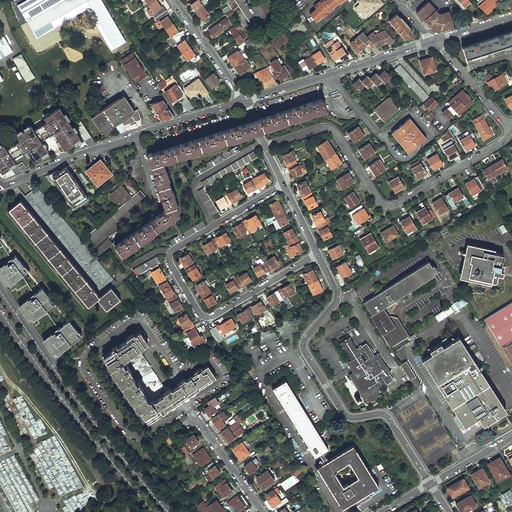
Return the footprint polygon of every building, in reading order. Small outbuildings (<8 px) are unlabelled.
[(25,0),(16,5),(32,33),(87,2),(114,50),(126,43),(101,0),(25,0)] [(155,18),(167,9),(165,6),(164,5),(162,6),(157,0),(155,0),(149,5),(151,8),(147,11),(151,16),(153,15),(155,18)] [(195,0),(196,1),(191,5),(196,11),(204,6),(199,0),(195,0)] [(226,0),(230,5),(233,9),(235,13),(245,27),(251,23),(235,0),(226,0)] [(319,9),(312,15),(319,23),(329,15),(328,13),(330,11),(332,13),(335,9),(334,8),(340,2),(342,4),(343,5),(348,0),(329,0),(328,1),(326,0),(325,0),(317,7),(319,9)] [(360,0),(359,1),(361,4),(356,8),(359,12),(361,11),(365,15),(367,13),(370,11),(372,13),(376,10),(375,9),(378,6),(377,4),(380,2),(378,0),(360,0)] [(384,3),(381,0),(378,0),(380,2),(377,4),(378,6),(375,9),(376,10),(384,3)] [(499,0),(485,0),(480,5),(487,13),(492,9),(498,4),(499,5),(502,3),(499,0)] [(429,1),(417,11),(424,19),(425,19),(428,22),(430,20),(432,23),(431,26),(441,29),(450,26),(451,29),(455,27),(450,11),(442,14),(438,13),(429,1)] [(227,13),(233,9),(230,5),(223,9),(226,14),(227,13)] [(204,20),(206,23),(212,18),(204,6),(196,11),(203,21),(204,20)] [(167,9),(155,18),(157,21),(155,23),(159,29),(164,25),(166,29),(174,23),(168,15),(167,15),(167,14),(169,13),(167,9)] [(391,19),(390,20),(406,38),(413,32),(396,14),(391,19)] [(307,21),(303,15),(299,17),(301,20),(287,29),(292,37),(297,34),(298,36),(307,31),(303,23),(307,21)] [(230,22),(227,18),(209,30),(214,37),(228,27),(227,25),(230,22)] [(174,23),(166,29),(168,32),(171,36),(170,37),(168,39),(171,43),(184,33),(182,30),(179,32),(178,31),(179,30),(174,23)] [(243,40),(243,39),(245,37),(241,31),(243,30),(240,24),(230,30),(239,43),(243,40)] [(347,40),(355,33),(349,27),(342,34),(347,40)] [(387,43),(388,44),(394,41),(393,39),(386,30),(382,32),(380,34),(379,33),(376,36),(374,32),(368,37),(364,33),(359,37),(366,45),(370,50),(375,46),(376,47),(379,44),(380,46),(383,44),(384,45),(387,43)] [(511,30),(463,46),(469,64),(511,50),(511,30)] [(184,33),(171,43),(174,47),(178,45),(183,52),(191,47),(185,39),(184,40),(184,38),(186,36),(184,33)] [(272,38),(276,46),(287,39),(284,33),(277,37),(276,36),(272,38)] [(256,43),(252,37),(246,41),(250,47),(255,44),(256,43)] [(359,37),(352,43),(358,51),(366,45),(359,37)] [(255,44),(257,47),(266,42),(264,39),(256,43),(255,44)] [(332,42),(326,47),(334,58),(339,55),(340,57),(343,61),(348,57),(338,42),(334,44),(332,42)] [(191,47),(183,52),(189,61),(190,60),(193,64),(193,63),(201,57),(199,55),(196,57),(196,55),(197,55),(191,47)] [(228,57),(235,65),(245,58),(241,53),(239,50),(228,57)] [(300,64),(304,70),(309,67),(310,69),(318,64),(313,56),(309,51),(305,53),(308,58),(305,60),(304,59),(299,62),(300,64)] [(313,56),(318,64),(326,59),(321,51),(313,56)] [(21,52),(13,57),(28,80),(36,75),(21,52)] [(139,82),(146,78),(143,73),(144,72),(135,58),(133,59),(130,55),(123,59),(126,64),(124,65),(134,79),(135,78),(139,82)] [(235,65),(241,74),(252,66),(246,57),(245,58),(235,65)] [(420,60),(425,74),(436,70),(432,57),(420,60)] [(276,70),(281,79),(291,73),(286,65),(285,64),(282,66),(278,60),(272,64),(276,70)] [(290,63),(286,65),(291,73),(294,70),(290,63)] [(395,69),(419,96),(425,102),(431,97),(425,91),(400,64),(395,69)] [(256,72),(266,88),(277,82),(269,67),(256,72)] [(495,76),(488,80),(494,90),(501,85),(502,87),(509,82),(505,75),(509,72),(507,69),(503,72),(503,73),(496,77),(495,76)] [(383,80),(386,82),(392,77),(386,70),(380,76),(383,80)] [(487,83),(489,81),(488,80),(495,76),(494,73),(490,72),(489,73),(485,78),(487,83)] [(214,73),(206,79),(212,87),(221,81),(214,73)] [(374,82),(377,85),(383,80),(380,76),(377,73),(371,78),(374,82)] [(366,85),(368,87),(374,82),(371,78),(369,75),(362,81),(366,85)] [(354,84),(360,90),(366,85),(362,81),(360,78),(354,84)] [(199,79),(185,89),(191,98),(200,91),(204,96),(209,93),(199,79)] [(430,86),(436,92),(441,87),(439,84),(437,85),(434,82),(430,86)] [(178,84),(166,92),(173,102),(185,94),(178,84)] [(451,104),(452,104),(443,112),(449,118),(457,111),(458,112),(461,112),(474,101),(463,89),(451,100),(451,104)] [(424,103),(430,110),(438,102),(432,95),(425,102),(424,103)] [(125,96),(92,119),(103,133),(121,121),(135,111),(125,96)] [(257,119),(261,131),(327,110),(323,98),(257,119)] [(375,110),(386,122),(399,110),(388,99),(375,110)] [(169,118),(173,115),(169,109),(167,110),(166,107),(168,106),(163,100),(161,101),(158,103),(158,102),(152,106),(162,121),(166,118),(167,119),(169,119),(169,118)] [(420,107),(427,115),(431,112),(429,110),(427,112),(423,107),(425,106),(423,104),(420,107)] [(52,129),(63,146),(72,140),(71,139),(78,134),(60,108),(44,118),(47,123),(35,131),(32,126),(17,136),(20,141),(7,149),(4,145),(0,147),(0,168),(3,173),(10,169),(9,167),(16,163),(13,159),(27,151),(33,161),(41,156),(40,154),(47,149),(39,137),(52,129)] [(135,111),(121,121),(124,125),(142,120),(138,109),(135,111)] [(427,115),(431,120),(436,115),(432,111),(431,112),(427,115)] [(473,120),(484,139),(491,135),(488,129),(490,128),(485,118),(483,114),(473,120)] [(392,132),(409,152),(427,137),(410,117),(392,132)] [(250,125),(252,134),(258,132),(261,131),(257,119),(253,121),(249,122),(250,125)] [(164,163),(252,134),(250,125),(249,122),(148,155),(166,209),(115,246),(122,256),(180,214),(164,163)] [(353,136),(356,141),(365,135),(359,126),(349,133),(351,137),(353,136)] [(444,142),(451,137),(447,132),(441,137),(444,142)] [(460,140),(466,149),(471,146),(472,147),(476,145),(470,134),(460,140)] [(328,158),(336,153),(327,139),(317,146),(326,159),(328,158)] [(363,152),(367,158),(376,152),(370,143),(360,150),(362,153),(363,152)] [(444,149),(450,158),(456,155),(456,156),(460,154),(454,144),(444,149)] [(292,150),(284,154),(288,162),(286,162),(288,166),(297,161),(292,150)] [(202,182),(205,188),(259,157),(255,151),(202,182)] [(336,153),(328,158),(331,164),(330,165),(332,169),(342,162),(336,153)] [(428,158),(434,168),(439,165),(440,166),(444,164),(437,153),(428,158)] [(502,158),(492,164),(498,174),(508,168),(502,158)] [(87,171),(98,185),(113,174),(101,159),(87,171)] [(374,169),(377,174),(386,168),(381,159),(370,166),(372,170),(374,169)] [(297,161),(288,166),(290,169),(291,168),(295,176),(302,172),(299,165),(297,161)] [(412,168),(417,177),(423,174),(424,175),(428,173),(422,162),(412,168)] [(482,170),(487,178),(485,179),(489,186),(497,181),(494,176),(498,174),(492,164),(482,170)] [(58,171),(48,176),(53,182),(55,181),(57,179),(76,207),(80,204),(82,203),(87,200),(88,199),(80,188),(81,188),(75,180),(74,181),(72,178),(73,177),(67,169),(59,173),(58,171)] [(178,174),(181,184),(189,182),(185,171),(178,174)] [(254,177),(259,186),(262,184),(262,183),(269,178),(265,171),(254,177)] [(82,172),(80,174),(87,184),(89,182),(82,172)] [(348,173),(337,180),(339,183),(341,182),(344,187),(355,181),(352,177),(351,178),(348,173)] [(389,181),(395,191),(400,187),(401,189),(405,186),(398,176),(389,181)] [(477,176),(464,184),(473,199),(479,195),(478,192),(484,188),(477,176)] [(244,183),(248,191),(255,187),(256,188),(259,186),(254,177),(244,183)] [(57,179),(55,181),(73,209),(76,207),(57,179)] [(306,181),(299,185),(303,192),(301,193),(303,196),(312,192),(306,181)] [(119,182),(111,188),(114,191),(113,192),(115,195),(111,198),(117,205),(122,200),(125,203),(132,198),(119,182)] [(98,298),(107,309),(120,298),(112,288),(117,283),(38,187),(9,210),(89,306),(98,298)] [(458,187),(448,193),(453,202),(458,200),(457,198),(462,195),(458,187)] [(199,192),(212,215),(219,211),(205,188),(199,192)] [(227,194),(232,202),(235,200),(234,199),(241,195),(237,188),(227,194)] [(138,192),(143,198),(147,195),(142,189),(138,192)] [(347,203),(348,202),(351,206),(360,200),(354,191),(347,196),(343,197),(347,203)] [(87,236),(92,242),(143,198),(138,192),(132,198),(125,203),(87,236)] [(312,192),(303,196),(305,200),(306,199),(310,206),(317,203),(312,192)] [(453,202),(448,193),(445,195),(453,209),(456,207),(453,202)] [(216,200),(221,207),(228,203),(229,204),(232,202),(227,194),(216,200)] [(437,200),(433,202),(439,213),(445,210),(445,211),(449,209),(443,198),(437,202),(437,200)] [(270,204),(275,214),(284,210),(282,206),(281,207),(278,200),(270,204)] [(425,206),(415,212),(422,224),(436,217),(431,209),(428,211),(425,206)] [(363,208),(353,214),(355,218),(356,217),(360,223),(370,216),(368,212),(367,213),(363,208)] [(286,214),(284,210),(275,214),(281,225),(288,221),(285,214),(286,214)] [(318,227),(326,222),(331,220),(328,216),(324,218),(321,212),(314,215),(317,223),(316,223),(318,227)] [(244,220),(249,228),(251,233),(257,229),(258,226),(256,224),(259,223),(255,215),(248,219),(248,218),(244,220)] [(404,219),(401,221),(407,231),(412,228),(413,229),(417,227),(411,217),(405,220),(404,219)] [(241,223),(235,227),(239,235),(249,228),(244,220),(241,222),(241,223)] [(326,222),(318,227),(319,230),(321,230),(324,237),(331,233),(326,222)] [(393,225),(381,232),(386,241),(399,235),(393,225)] [(292,228),(284,232),(289,243),(298,238),(297,235),(295,235),(292,228)] [(246,230),(239,235),(241,239),(249,234),(246,230)] [(371,232),(361,238),(368,252),(379,246),(371,232)] [(215,238),(220,246),(229,240),(225,233),(219,237),(218,236),(215,238)] [(205,245),(209,252),(220,246),(215,238),(211,240),(212,241),(205,245)] [(287,247),(291,245),(292,247),(287,249),(291,257),(296,254),(295,253),(303,249),(299,242),(300,242),(298,238),(289,243),(286,245),(287,247)] [(109,239),(98,248),(102,253),(113,244),(109,239)] [(339,241),(328,247),(330,252),(333,251),(336,256),(344,252),(339,241)] [(464,268),(462,277),(496,284),(498,277),(503,278),(504,274),(501,273),(505,255),(477,249),(477,247),(471,246),(465,269),(464,268)] [(184,265),(186,269),(195,264),(189,254),(182,258),(186,265),(184,265)] [(15,255),(11,258),(13,260),(9,264),(7,262),(5,263),(0,267),(0,271),(10,283),(15,279),(26,270),(22,266),(24,265),(15,255)] [(264,261),(269,270),(273,268),(272,267),(279,263),(275,255),(264,261)] [(154,258),(133,270),(136,276),(151,268),(158,264),(154,258)] [(348,260),(337,265),(340,272),(341,272),(343,276),(353,271),(348,260)] [(385,306),(433,276),(430,273),(436,269),(433,264),(431,265),(428,260),(364,301),(366,306),(365,307),(367,309),(369,310),(371,312),(372,314),(370,315),(382,335),(383,335),(390,347),(410,335),(397,316),(390,315),(385,306)] [(255,267),(259,275),(265,271),(266,272),(269,270),(264,261),(255,267)] [(0,267),(5,263),(5,262),(0,265),(0,275),(8,287),(16,280),(15,279),(10,283),(0,271),(0,267)] [(203,277),(201,274),(203,273),(197,262),(195,264),(186,269),(189,272),(190,272),(193,278),(196,282),(203,277)] [(158,264),(151,268),(153,271),(151,273),(159,285),(167,280),(168,280),(158,264)] [(304,274),(309,284),(318,279),(313,269),(304,274)] [(237,278),(242,286),(246,284),(245,283),(252,280),(247,272),(237,278)] [(227,284),(232,292),(238,288),(239,288),(242,286),(237,278),(227,284)] [(323,289),(318,279),(309,284),(314,294),(323,289)] [(159,285),(168,300),(177,295),(174,291),(167,280),(159,285)] [(207,280),(198,285),(202,292),(200,293),(202,296),(211,291),(207,285),(210,283),(207,280)] [(278,290),(283,298),(295,291),(290,284),(282,288),(278,290)] [(51,297),(41,286),(34,292),(35,294),(31,298),(29,296),(28,297),(20,303),(32,318),(37,313),(52,302),(49,298),(51,297)] [(268,297),(272,304),(283,298),(278,290),(275,291),(276,292),(268,297)] [(211,291),(202,296),(205,299),(209,305),(217,301),(211,291)] [(177,295),(168,300),(175,311),(183,306),(178,299),(179,298),(177,295)] [(28,297),(27,296),(18,303),(30,321),(38,314),(37,313),(32,318),(20,303),(28,297)] [(456,311),(467,303),(463,298),(452,306),(456,311)] [(249,307),(254,315),(266,309),(261,301),(253,306),(252,305),(249,307)] [(511,301),(485,318),(502,346),(511,340),(511,341),(511,342),(504,347),(511,360),(511,301)] [(239,314),(243,322),(254,315),(249,307),(246,309),(247,310),(239,314)] [(179,318),(186,329),(194,324),(192,320),(191,321),(187,313),(179,318)] [(76,328),(67,317),(57,326),(59,328),(55,331),(53,329),(51,330),(44,337),(54,348),(56,351),(61,347),(78,333),(75,330),(76,328)] [(222,329),(224,332),(235,325),(232,319),(224,323),(223,322),(216,326),(219,331),(222,329)] [(200,335),(196,328),(197,327),(194,324),(186,329),(182,331),(183,332),(184,333),(185,333),(186,333),(187,333),(188,332),(193,340),(192,340),(196,346),(206,340),(202,334),(200,335)] [(44,337),(51,330),(51,329),(42,337),(54,354),(62,348),(61,347),(56,351),(54,348),(44,337)] [(234,334),(241,344),(248,339),(241,329),(234,334)] [(102,356),(147,423),(216,376),(208,365),(204,368),(203,366),(195,371),(196,373),(186,379),(185,378),(180,381),(181,383),(170,390),(169,389),(166,391),(167,392),(158,399),(157,397),(162,394),(160,391),(165,387),(139,348),(148,342),(140,331),(133,335),(132,334),(129,336),(130,338),(116,347),(115,346),(112,348),(113,349),(102,356)] [(355,346),(348,335),(345,337),(344,335),(342,337),(343,338),(339,340),(351,360),(357,368),(355,369),(348,374),(351,378),(353,382),(363,396),(363,398),(364,399),(366,400),(367,400),(368,400),(370,400),(371,399),(379,394),(376,388),(385,382),(385,383),(393,378),(389,372),(387,374),(385,371),(387,369),(388,369),(376,351),(373,353),(365,340),(355,346)] [(432,353),(422,359),(465,425),(478,416),(484,424),(506,409),(459,336),(443,346),(440,342),(430,349),(432,353)] [(421,383),(406,360),(400,364),(415,387),(421,383)] [(253,363),(246,367),(250,372),(256,368),(253,363)] [(286,379),(273,387),(316,456),(321,453),(326,460),(317,466),(342,507),(380,483),(354,443),(329,459),(325,452),(327,451),(327,450),(329,449),(286,379)] [(211,404),(213,407),(220,402),(216,396),(207,401),(210,405),(211,404)] [(219,407),(221,411),(229,406),(226,402),(219,407)] [(204,409),(210,416),(216,411),(213,407),(211,404),(210,405),(204,409)] [(214,422),(219,429),(225,424),(223,421),(228,417),(224,410),(212,419),(214,422)] [(229,422),(231,425),(237,420),(240,418),(241,417),(239,413),(233,417),(234,418),(229,422)] [(238,423),(237,420),(231,425),(222,430),(225,434),(223,435),(228,442),(237,436),(236,436),(244,431),(238,423)] [(285,423),(281,426),(294,447),(298,445),(285,423)] [(186,439),(192,447),(199,441),(194,434),(186,439)] [(237,455),(240,459),(250,453),(246,447),(250,445),(247,439),(236,447),(237,449),(235,450),(238,454),(237,455)] [(178,450),(183,457),(188,453),(190,452),(185,445),(178,450)] [(194,454),(202,465),(211,458),(207,453),(207,454),(204,450),(202,451),(200,450),(194,454)] [(183,457),(186,461),(189,464),(192,461),(190,458),(191,458),(188,453),(183,457)] [(245,466),(250,473),(257,468),(254,463),(258,461),(256,458),(245,466)] [(488,464),(498,480),(509,473),(499,458),(488,464)] [(206,476),(209,480),(219,473),(217,471),(219,469),(213,461),(206,466),(210,473),(206,476)] [(471,474),(479,487),(489,481),(481,468),(471,474)] [(259,484),(263,488),(275,480),(268,470),(257,477),(261,482),(259,484)] [(219,487),(225,495),(232,490),(227,483),(228,482),(225,478),(215,486),(217,489),(219,487)] [(447,488),(452,497),(468,487),(463,478),(447,488)] [(271,503),(274,506),(281,501),(279,498),(280,497),(274,490),(267,495),(272,502),(271,503)] [(334,511),(320,490),(314,494),(325,511),(334,511)] [(500,495),(503,499),(509,495),(506,491),(500,495)] [(355,502),(356,505),(358,503),(359,504),(372,496),(372,495),(368,497),(367,494),(364,496),(363,494),(359,497),(360,499),(355,502)] [(456,504),(461,511),(463,511),(476,505),(470,495),(456,504)] [(228,502),(234,511),(236,511),(245,506),(241,501),(240,502),(238,498),(236,499),(234,497),(228,502)] [(206,511),(211,509),(212,511),(220,511),(225,509),(220,503),(218,499),(209,505),(207,503),(205,504),(202,507),(200,504),(197,506),(201,511),(203,509),(205,511),(206,511)]
